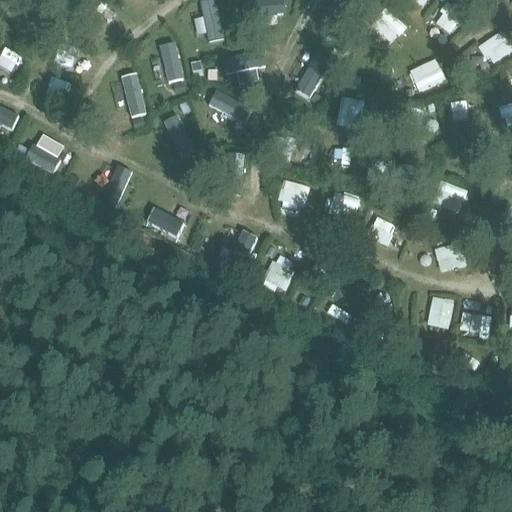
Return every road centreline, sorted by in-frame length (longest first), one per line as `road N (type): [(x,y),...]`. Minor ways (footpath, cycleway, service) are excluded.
road 1 (track): [(0,91),(272,230),(297,226),(406,275),(511,288)]
road 2 (track): [(272,70),(296,110),(448,141),(478,130),(511,137)]
road 3 (track): [(511,450),(254,511)]
road 4 (track): [(319,0),(272,70),(253,128),(250,163),(272,230)]
road 5 (track): [(169,0),(132,32),(65,129)]
